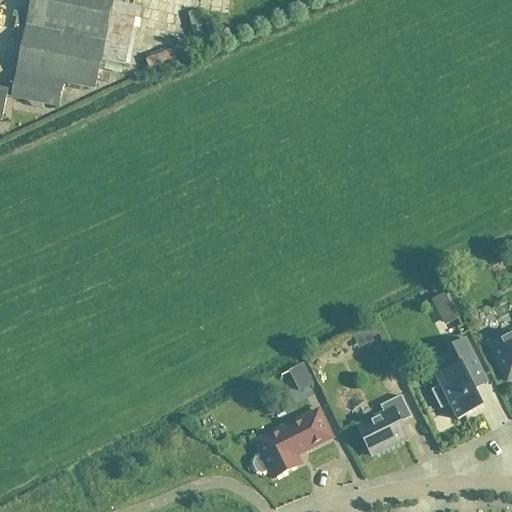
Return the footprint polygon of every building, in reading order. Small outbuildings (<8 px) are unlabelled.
[(100,64),(113,4),(113,0),(31,0),(10,100),(58,110),(63,86),(94,92),(100,64)] [(511,333),(487,346),(506,384),(511,380),(511,333)] [(441,408),(448,405),(457,422),(483,409),(472,387),(484,381),(464,341),(450,348),(457,361),(451,365),(453,369),(434,378),(441,390),(434,394),(441,408)] [(306,370),(285,377),(292,397),(313,390),(306,370)] [(371,459),(407,441),(400,425),(410,420),(400,398),(379,408),(383,415),(356,429),(371,459)] [(252,467),(256,474),(261,476),(268,472),(272,480),(299,467),(295,458),(331,440),(317,413),(254,444),(261,458),(254,462),(252,467)]
